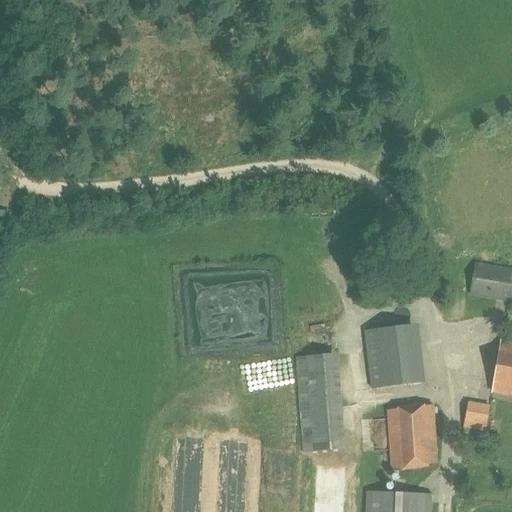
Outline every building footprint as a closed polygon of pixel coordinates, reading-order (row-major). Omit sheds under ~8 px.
[(511,302),(511,269),(476,264),(471,295),(511,302)] [(272,277),(194,282),(198,341),(276,336),(272,277)] [(365,332),(366,336),(373,388),(422,382),(415,326),(365,332)] [(511,395),(511,342),(501,341),(492,392),(511,395)] [(295,352),(252,354),(254,411),(297,409),(295,352)] [(339,449),(334,387),(299,392),(304,452),(339,449)] [(489,407),(467,403),(463,428),(485,432),(489,407)] [(434,408),(388,411),(392,471),(437,467),(434,408)] [(204,456),(206,443),(190,440),(187,453),(204,456)] [(275,447),(274,457),(293,458),(294,448),(275,447)] [(349,505),(350,489),(321,488),(320,503),(349,505)] [(429,511),(431,495),(368,492),(366,511),(429,511)]
